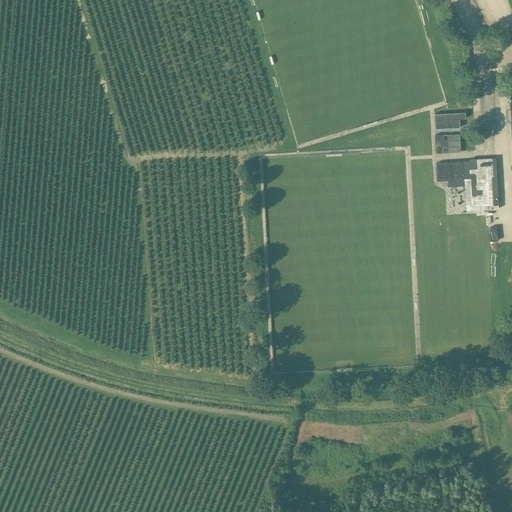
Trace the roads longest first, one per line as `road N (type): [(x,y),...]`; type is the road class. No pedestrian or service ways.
road 1 (track): [(0,332),(133,383),(300,406)]
road 2 (unknown): [(473,38),(476,123),(504,164),(507,231)]
